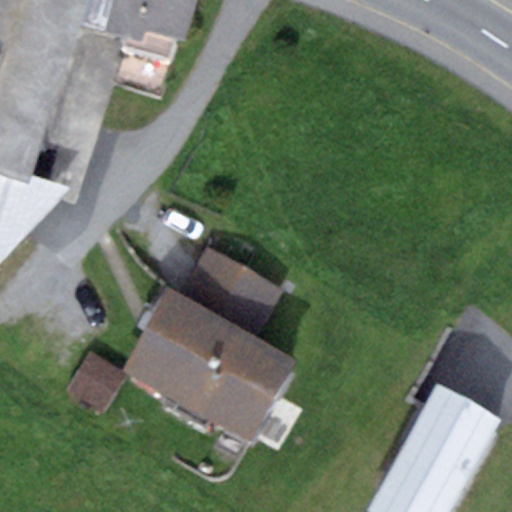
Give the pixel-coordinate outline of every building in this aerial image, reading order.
[(0,0),(0,260),(26,233),(22,183),(74,24),(81,0),(0,0)] [(192,0),(81,0),(74,24),(126,38),(123,51),(171,64),(192,0)] [(210,256),(186,295),(252,334),(275,295),(210,256)] [(288,372),(172,305),(132,375),(170,397),(165,405),(206,429),(211,420),(249,442),(288,372)] [(449,511),(496,430),(439,398),(374,511),(449,511)]
